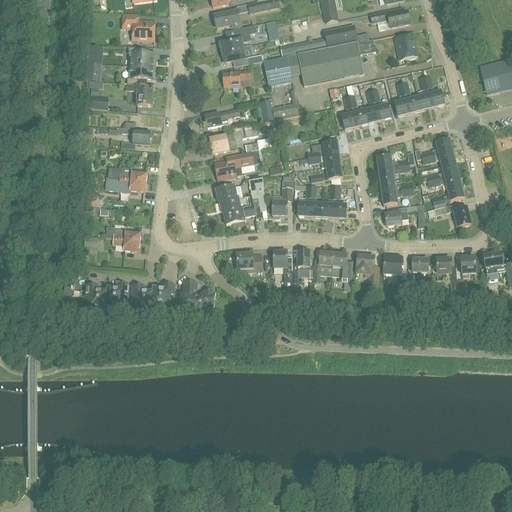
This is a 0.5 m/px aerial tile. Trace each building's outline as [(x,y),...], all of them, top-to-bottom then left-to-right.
[(211,0),(213,9),(229,6),(228,1),(232,0),(211,0)] [(333,0),(330,0),(322,2),(327,25),(338,23),(333,0)] [(280,10),(278,1),(247,7),(249,16),(280,10)] [(404,14),(403,10),(371,17),(373,26),(389,22),(391,30),(410,26),(409,23),(411,21),(410,17),(408,16),(407,13),(404,14)] [(233,27),(233,30),(241,28),(238,13),(215,18),(218,30),(233,27)] [(155,42),(155,25),(138,25),(139,17),(124,16),(123,31),(133,31),(133,42),(155,42)] [(221,48),(222,53),(244,49),(243,45),(252,43),(251,37),(258,35),(256,27),(240,31),(242,38),(220,42),(218,43),(219,48),(221,48)] [(327,51),(358,45),(354,27),(324,34),(325,40),(327,51)] [(413,37),(396,40),(400,62),(409,60),(410,61),(415,60),(416,59),(418,58),(413,37)] [(374,42),(288,59),(292,79),(302,77),(304,89),(364,76),(360,57),(376,54),(374,42)] [(287,48),(281,49),(283,60),(288,59),(290,59),(287,48)] [(222,53),(225,65),(246,61),(244,49),(222,53)] [(131,57),(131,68),(154,68),(154,57),(139,57),(140,51),(129,51),(128,57),(131,57)] [(248,60),(250,67),(263,64),(262,58),(248,60)] [(283,60),(264,64),(269,90),(293,85),(288,59),(283,60)] [(511,60),(481,68),(487,95),(511,89),(511,60)] [(87,83),(101,84),(103,67),(88,66),(86,81),(87,81),(87,83)] [(127,82),(127,86),(138,86),(139,83),(153,83),(154,68),(131,68),(130,82),(127,82)] [(251,72),(224,75),(225,90),(240,89),(240,82),(252,81),(251,72)] [(430,78),(426,80),(429,91),(430,95),(433,109),(445,106),(442,93),(434,94),(433,90),(430,78)] [(425,97),(418,98),(422,112),(433,109),(430,95),(429,91),(426,80),(421,81),(424,93),(425,97)] [(407,84),(403,86),(406,97),(407,101),(410,115),(422,112),(418,98),(411,100),(409,92),(407,84)] [(125,93),(138,93),(138,103),(138,107),(153,108),(153,93),(145,93),(145,89),(138,89),(138,86),(127,86),(127,88),(126,88),(125,93)] [(400,103),(395,104),(398,117),(410,115),(407,101),(406,97),(403,86),(400,86),(398,87),(400,94),(402,102),(400,103)] [(378,92),(373,93),(376,105),(377,109),(380,122),(392,119),(389,106),(382,107),(381,104),(378,92)] [(373,93),(366,95),(369,106),(376,105),(373,93)] [(86,111),(108,113),(109,100),(86,98),(86,111)] [(355,98),(350,99),(354,114),(357,128),(369,125),(365,112),(358,113),(355,98)] [(348,116),(342,117),(345,131),(357,128),(354,114),(350,99),(349,99),(344,100),(346,111),(348,116)] [(273,111),(271,103),(260,106),(264,124),(275,122),(273,111)] [(370,110),(365,112),(369,125),(380,122),(377,109),(370,110)] [(240,119),(238,111),(206,118),(208,130),(228,126),(227,122),(240,119)] [(253,128),(240,130),(242,141),(255,138),(253,128)] [(122,137),(122,136),(134,137),(133,146),(150,147),(151,141),(151,140),(152,138),(151,137),(151,134),(135,133),(136,131),(125,130),(118,130),(109,129),(109,131),(101,130),(100,135),(108,136),(108,137),(117,137),(118,137),(122,137)] [(226,136),(210,139),(213,155),(229,152),(227,142),(236,141),(235,135),(226,136)] [(245,147),(246,154),(268,150),(276,148),(274,139),(268,140),(268,141),(257,143),(257,144),(245,147)] [(433,152),(421,155),(422,160),(453,152),(450,140),(437,144),(439,151),(433,152)] [(311,154),(308,155),(308,161),(339,156),(337,144),(323,146),(324,152),(311,154)] [(227,163),(215,165),(218,183),(237,179),(237,178),(243,176),(242,168),(255,166),(261,165),(258,152),(226,159),(227,163)] [(453,152),(422,160),(422,161),(423,164),(441,160),(443,167),(456,164),(453,152)] [(391,157),(378,159),(379,171),(393,169),(409,167),(415,166),(413,155),(407,156),(408,162),(397,164),(396,163),(392,164),(391,157)] [(339,156),(308,161),(309,167),(326,164),(327,170),(341,168),(339,156)] [(438,176),(427,178),(427,179),(428,183),(440,180),(445,178),(459,175),(456,164),(443,167),(444,174),(438,176)] [(393,169),(379,171),(381,183),(395,181),(394,174),(410,171),(409,167),(393,169)] [(328,177),(311,179),(312,185),(342,180),(341,168),(327,170),(328,177)] [(109,169),(107,180),(119,181),(146,184),(147,174),(132,172),(132,171),(122,169),(122,171),(109,169)] [(440,180),(428,183),(428,184),(429,187),(446,183),(448,190),(462,187),(459,175),(445,178),(440,180)] [(249,181),(251,194),(257,193),(256,186),(264,185),(263,179),(249,181)] [(107,180),(106,194),(129,196),(130,193),(145,195),(146,184),(119,181),(107,180)] [(395,181),(381,183),(383,194),(400,192),(412,190),(412,186),(396,188),(395,181)] [(273,203),(273,218),(274,218),(274,220),(276,221),(280,221),(282,219),(281,218),(288,218),(288,204),(288,200),(293,200),(293,191),(295,190),(295,192),(296,192),(296,182),(295,182),(291,182),(284,182),(282,182),(283,198),(273,199),(274,203),(273,203)] [(306,187),(301,187),(297,182),(296,182),(296,192),(298,192),(306,192),(305,204),(299,204),(298,218),(311,218),(312,187),(306,187)] [(87,198),(86,208),(95,209),(96,199),(98,186),(89,185),(87,198)] [(251,194),(253,200),(259,199),(265,198),(264,185),(256,186),(257,193),(251,194)] [(322,219),(323,205),(317,205),(317,188),(312,187),(311,218),(322,219)] [(444,199),(432,202),(434,206),(445,203),(451,202),(465,198),(462,187),(448,190),(450,197),(444,199)] [(216,191),(218,204),(239,200),(239,199),(237,200),(235,188),(216,191)] [(248,200),(245,188),(239,189),(243,202),(248,200)] [(334,219),(336,188),(330,188),(329,205),(323,205),(322,219),(334,219)] [(336,188),(334,219),(346,220),(347,206),(340,206),(341,201),(341,188),(336,188)] [(400,192),(383,194),(385,206),(398,204),(397,197),(405,196),(413,195),(412,190),(400,192)] [(259,199),(253,200),(254,208),(254,209),(256,217),(256,220),(262,219),(259,199)] [(223,215),(241,211),(239,200),(218,204),(219,204),(221,204),(223,215)] [(446,207),(435,210),(437,218),(448,215),(446,207)] [(408,208),(403,208),(392,210),(393,214),(386,215),(387,228),(403,225),(402,221),(409,220),(408,208)] [(471,225),(467,208),(455,211),(459,228),(471,225)] [(245,219),(256,217),(254,209),(223,215),(224,215),(226,226),(245,223),(245,219)] [(105,241),(113,241),(113,242),(140,245),(141,234),(126,233),(115,231),(115,230),(107,229),(105,241)] [(84,249),(97,250),(98,240),(89,239),(90,232),(84,232),(83,239),(85,239),(84,249)] [(139,255),(140,245),(113,242),(112,248),(124,249),(124,253),(139,255)] [(287,253),(274,253),(275,270),(283,270),(283,273),(284,274),(284,293),(278,292),(277,299),(292,300),(292,275),(286,275),(286,270),(288,270),(287,253)] [(311,253),(299,253),(299,269),(311,269),(311,253)] [(314,261),(313,285),(320,286),(320,278),(326,278),(326,267),(333,267),(334,254),(321,253),(320,261),(314,261)] [(333,267),(332,279),(340,280),(339,282),(339,284),(345,285),(345,288),(345,289),(351,290),(353,263),(347,263),(347,262),(348,255),(334,254),(333,267)] [(484,257),(486,269),(487,276),(498,274),(508,272),(510,288),(511,288),(511,264),(504,265),(502,254),(484,257)] [(238,271),(246,271),(246,274),(254,273),(263,273),(262,257),(253,257),(253,255),(237,256),(238,271)] [(368,298),(378,299),(380,276),(374,276),(374,270),(375,270),(376,258),(359,256),(357,277),(370,278),(368,298)] [(463,278),(469,278),(477,277),(477,273),(475,257),(461,259),(463,278)] [(385,258),(384,275),(395,276),(395,283),(398,283),(401,283),(403,259),(385,258)] [(451,282),(452,282),(452,270),(451,259),(437,260),(438,283),(451,282)] [(429,260),(414,260),(413,273),(429,273),(429,260)] [(452,282),(451,282),(451,283),(452,299),(446,299),(446,304),(446,305),(460,305),(458,282),(452,282)] [(398,283),(397,295),(407,295),(407,289),(407,283),(398,283)] [(197,285),(185,284),(184,296),(181,296),(180,313),(192,314),(191,318),(208,320),(209,310),(213,310),(215,295),(213,295),(213,293),(204,292),(204,294),(203,294),(202,298),(196,297),(197,285)] [(128,302),(129,288),(117,287),(117,291),(107,290),(107,294),(106,307),(107,307),(123,309),(124,302),(128,302)] [(174,302),(175,288),(163,287),(162,291),(153,290),(153,294),(152,307),(153,307),(169,308),(170,302),(174,302)] [(106,311),(107,307),(106,307),(107,294),(98,293),(99,289),(87,288),(86,303),(90,303),(89,310),(106,311)] [(152,311),(153,307),(152,307),(153,294),(144,293),(145,289),(133,288),(132,303),(136,303),(135,310),(152,311)]
